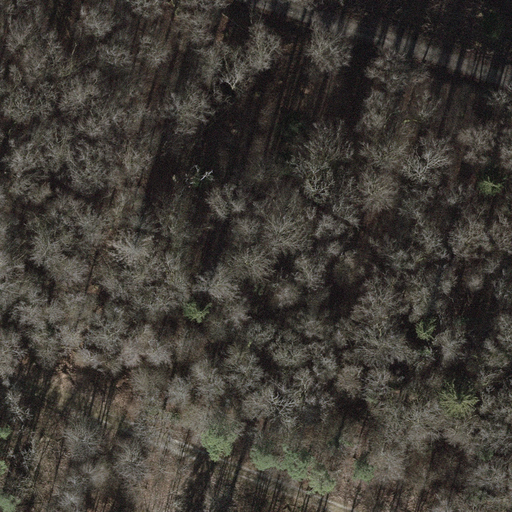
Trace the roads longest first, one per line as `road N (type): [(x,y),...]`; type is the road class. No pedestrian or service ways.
road 1 (track): [(0,375),(344,511)]
road 2 (track): [(241,0),(511,94)]
